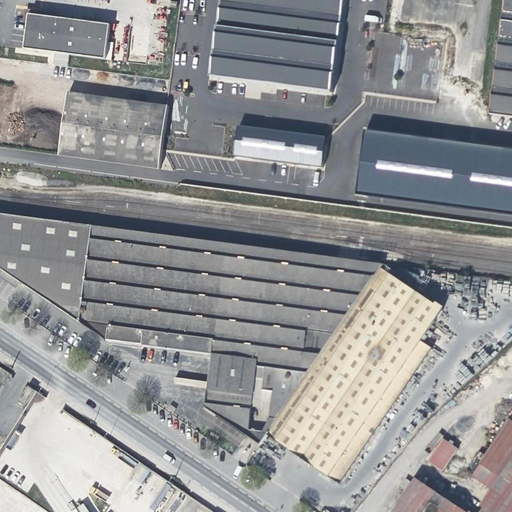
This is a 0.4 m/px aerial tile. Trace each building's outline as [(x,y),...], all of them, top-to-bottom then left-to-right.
[(344,0),(220,0),(210,79),(332,93),(344,0)] [(511,0),(504,0),(497,48),(488,114),(511,117),(511,0)] [(40,15),(28,14),(24,48),(111,60),(113,42),(108,42),(111,25),(40,15)] [(159,168),(167,105),(68,93),(60,155),(159,168)] [(323,167),(329,137),(237,125),(232,156),(323,167)] [(511,214),(511,150),(363,130),(354,194),(511,214)] [(211,355),(204,406),(241,431),(244,433),(245,427),(253,365),(262,367),(259,388),(272,390),(268,419),(262,428),(256,438),(255,441),(253,442),(258,445),(265,435),(374,277),(69,235),(70,222),(0,213),(0,268),(8,274),(108,342),(149,347),(211,355)] [(86,235),(86,226),(79,225),(78,234),(86,235)] [(378,270),(374,277),(265,435),(271,439),(328,478),(339,485),(431,350),(420,343),(442,311),(437,308),(436,309),(415,295),(421,285),(405,274),(398,283),(378,270)] [(36,391),(29,386),(18,402),(26,407),(36,391)] [(233,443),(241,431),(204,406),(198,403),(190,414),(233,443)] [(480,465),(481,466),(495,475),(511,450),(511,421),(480,465)] [(262,428),(245,427),(244,433),(255,441),(256,438),(262,428)] [(253,466),(271,439),(265,435),(258,445),(247,462),(253,466)] [(441,473),(457,450),(443,441),(428,464),(441,473)] [(243,459),(247,462),(258,445),(253,442),(243,459)] [(511,511),(511,450),(495,475),(481,466),(471,480),(490,493),(480,509),(482,511),(481,511),(511,511)] [(463,511),(416,479),(392,511),(463,511)] [(0,511),(19,511),(24,504),(36,510),(40,503),(0,482),(0,511)] [(65,492),(64,499),(86,500),(86,493),(65,492)]
